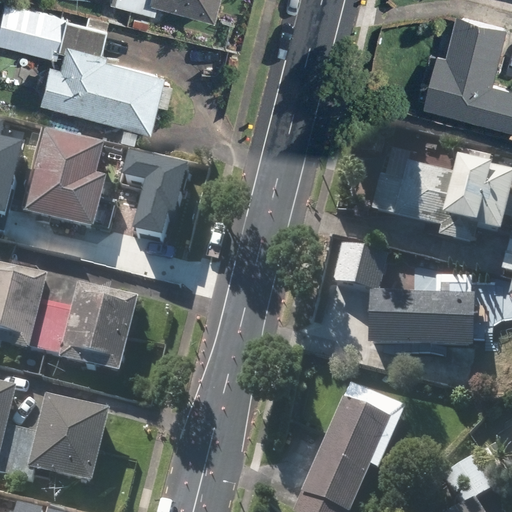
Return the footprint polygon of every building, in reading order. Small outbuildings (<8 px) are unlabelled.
[(105,22),(4,0),(0,0),(0,46),(47,57),(36,105),(146,130),(159,73),(96,59),(105,22)] [(109,0),(108,6),(152,16),(153,7),(213,20),(217,0),(109,0)] [(447,14),(425,108),(511,128),(511,88),(495,85),(508,29),(447,14)] [(94,184),(102,146),(43,134),(25,222),(119,241),(125,212),(99,207),(103,186),(94,184)] [(17,178),(25,154),(0,145),(0,219),(7,221),(17,178)] [(156,184),(142,235),(166,241),(173,216),(180,218),(193,170),(133,155),(127,177),(156,184)] [(463,157),(459,177),(380,161),(368,220),(500,247),(511,190),(511,188),(487,183),(492,163),(463,157)] [(511,245),(506,244),(500,277),(511,279),(511,245)] [(413,267),(411,300),(378,299),(386,262),(353,254),(343,298),(368,303),(366,351),(469,356),(472,284),(443,282),(444,268),(413,267)] [(0,354),(29,361),(30,355),(60,362),(59,368),(117,381),(135,303),(77,289),(71,314),(42,307),(48,283),(0,271),(0,354)] [(507,383),(479,376),(481,365),(459,360),(451,392),(502,404),(507,383)] [(7,431),(16,397),(0,393),(0,471),(89,493),(106,419),(36,402),(28,436),(7,431)] [(352,511),(391,426),(342,405),(294,511),(352,511)] [(439,477),(458,511),(509,511),(476,455),(439,477)] [(11,511),(42,511),(44,505),(15,498),(11,511)]
